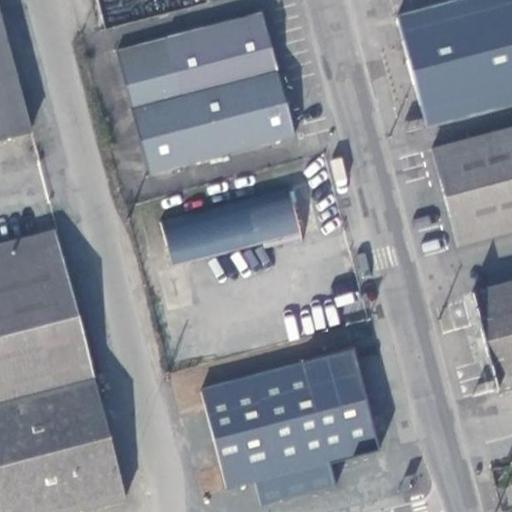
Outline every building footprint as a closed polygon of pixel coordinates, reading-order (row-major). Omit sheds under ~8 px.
[(99,0),(104,25),(134,20),(132,8),(115,11),(112,0),(99,0)] [(511,0),(464,0),(400,17),(428,125),(511,102),(511,0)] [(0,14),(0,139),(31,131),(0,14)] [(264,14),(120,54),(152,174),(295,136),(284,95),(264,14)] [(460,244),(511,229),(511,125),(433,147),(460,244)] [(161,221),(173,267),(264,242),(265,247),(302,237),(293,202),(297,201),(295,195),(294,190),(290,191),(288,186),(161,221)] [(0,511),(6,511),(0,488),(0,401),(93,378),(54,230),(0,244),(0,511)] [(485,336),(499,389),(511,385),(511,281),(473,292),(485,336)] [(199,388),(227,495),(255,487),(262,510),(384,476),(370,422),(352,355),(199,388)] [(0,401),(0,488),(6,511),(74,511),(125,498),(93,378),(0,401)]
